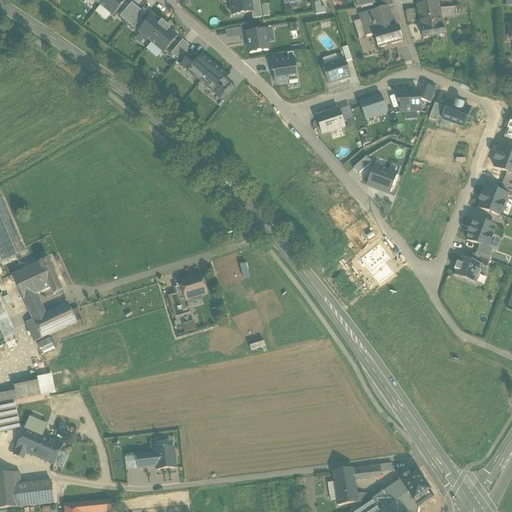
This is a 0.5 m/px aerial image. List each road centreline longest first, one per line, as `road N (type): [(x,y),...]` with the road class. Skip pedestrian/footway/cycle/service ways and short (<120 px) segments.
road 1 (secondary): [(0,6),(128,95),(245,205),(381,375),(473,511)]
road 2 (residential): [(288,117),(426,273),(446,247),(493,114),(419,73)]
road 3 (residential): [(159,0),(288,117)]
road 4 (residential): [(288,117),(419,73)]
